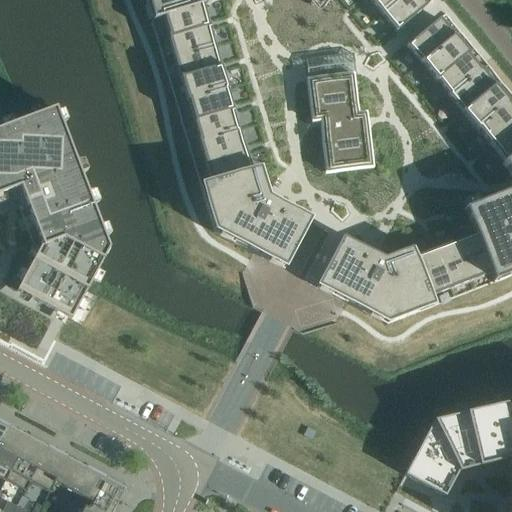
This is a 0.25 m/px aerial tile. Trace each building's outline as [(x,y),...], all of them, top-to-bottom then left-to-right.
[(143,0),(145,6),(152,4),(156,19),(150,21),(150,22),(162,19),(201,7),(225,0),(224,0),(143,0)] [(367,0),(381,16),(399,0),(367,0)] [(395,33),(426,8),(419,0),(399,0),(381,16),(395,33)] [(207,28),(201,7),(162,19),(168,40),(207,28)] [(420,65),(453,39),(438,21),(406,48),(420,65)] [(214,49),(207,28),(168,40),(166,41),(173,61),(214,49)] [(435,82),(466,56),(453,39),(420,65),(435,82)] [(220,70),(214,49),(173,61),(179,82),(220,70)] [(353,55),(305,61),(307,82),(352,77),(352,76),(355,75),(353,55)] [(449,98),(480,72),(466,56),(435,82),(449,98)] [(226,90),(220,70),(179,82),(185,103),(187,102),(226,90)] [(462,115),(494,89),(480,72),(449,98),(462,115)] [(307,82),(312,124),(319,123),(326,174),(371,169),(364,115),(357,116),(352,77),(307,82)] [(476,131),(508,105),(494,89),(462,115),(476,131)] [(232,111),(226,90),(187,102),(193,123),(232,111)] [(490,148),(511,130),(511,110),(508,105),(476,131),(490,148)] [(0,130),(0,204),(15,198),(36,255),(16,292),(66,318),(71,321),(94,278),(108,250),(55,110),(0,130)] [(238,132),(232,111),(193,123),(199,144),(238,132)] [(511,158),(511,130),(490,148),(504,165),(511,158)] [(244,153),(238,132),(199,144),(197,144),(203,165),(244,153)] [(251,174),(244,153),(204,165),(210,187),(251,174)] [(511,180),(511,191),(464,210),(474,237),(489,275),(493,285),(495,284),(493,278),(505,274),(507,279),(511,277),(511,158),(504,165),(501,167),(511,180)] [(269,199),(260,171),(251,174),(210,187),(200,190),(207,188),(211,202),(204,204),(213,234),(219,237),(222,231),(233,237),(230,243),(269,263),(272,257),(285,264),(281,270),(284,271),(310,221),(269,199)] [(474,237),(455,244),(470,283),(489,275),(474,237)] [(415,260),(411,250),(384,260),(343,239),(317,289),(387,326),(433,308),(430,298),(415,260)] [(455,244),(435,252),(450,291),(470,283),(455,244)] [(450,291),(435,252),(415,260),(430,298),(450,291)] [(511,511),(511,403),(432,422),(404,475),(395,493),(430,511),(511,511)] [(0,445),(9,429),(0,424),(0,445)] [(0,478),(4,481),(9,472),(10,473),(28,439),(9,429),(0,445),(0,478)] [(315,433),(307,429),(303,436),(311,441),(315,433)] [(4,481),(25,492),(30,484),(29,483),(47,449),(28,439),(10,473),(9,472),(4,481)] [(29,483),(30,484),(49,494),(54,484),(53,484),(66,459),(47,449),(29,483)] [(66,459),(53,484),(54,484),(72,494),(85,469),(66,459)] [(85,469),(72,494),(90,504),(91,504),(104,479),(85,469)] [(90,504),(87,509),(87,510),(91,511),(113,511),(125,490),(104,479),(91,504),(90,504)] [(7,502),(3,511),(13,511),(16,507),(7,502)]
